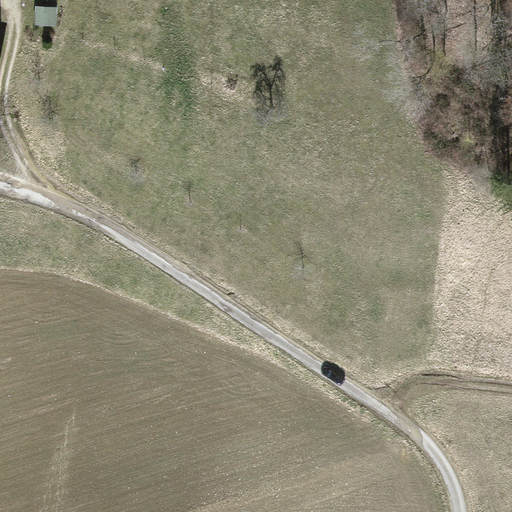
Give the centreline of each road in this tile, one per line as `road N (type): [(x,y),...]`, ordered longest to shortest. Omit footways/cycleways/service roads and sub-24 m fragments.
road 1 (track): [(458,511),(437,462),(179,251),(0,175)]
road 2 (track): [(379,409),(438,388),(511,396)]
